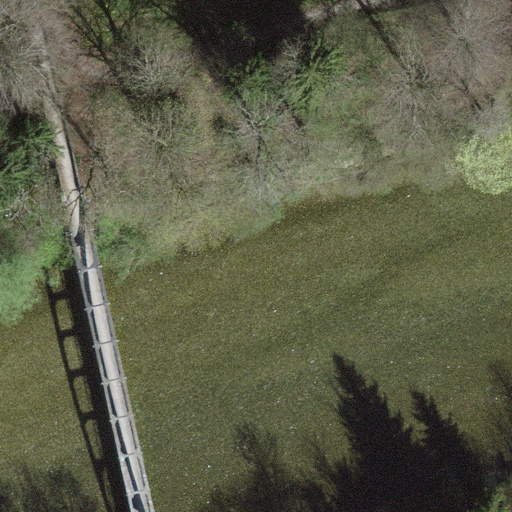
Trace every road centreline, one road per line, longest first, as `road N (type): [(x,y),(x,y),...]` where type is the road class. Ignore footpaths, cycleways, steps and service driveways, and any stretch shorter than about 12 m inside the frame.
road 1 (track): [(36,4),(140,511)]
road 2 (track): [(36,4),(81,58),(129,71),(387,0)]
